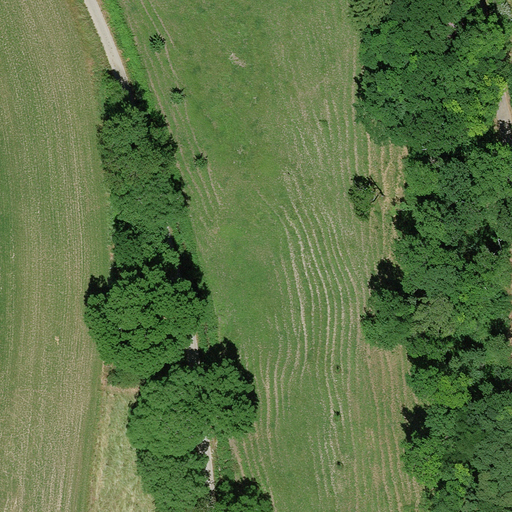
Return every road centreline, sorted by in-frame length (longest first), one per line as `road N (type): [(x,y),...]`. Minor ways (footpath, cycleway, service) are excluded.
road 1 (unclassified): [(209,511),(197,392),(144,157),(87,0)]
road 2 (track): [(467,0),(511,362)]
